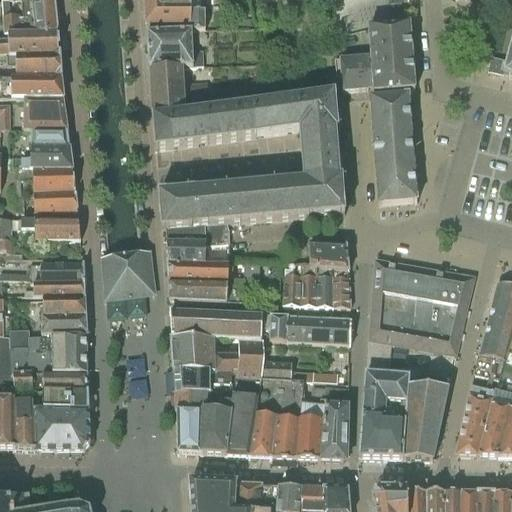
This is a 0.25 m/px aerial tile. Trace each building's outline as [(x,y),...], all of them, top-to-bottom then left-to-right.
[(143,0),(147,37),(192,34),(192,35),(205,35),(205,33),(205,24),(204,14),(192,15),(191,11),(202,11),(202,0),(143,0)] [(22,19),(11,19),(11,30),(18,30),(18,37),(57,35),(54,2),(21,3),(22,19)] [(0,59),(8,59),(60,56),(57,35),(18,37),(18,30),(11,30),(11,19),(10,19),(9,3),(1,4),(2,20),(3,20),(4,36),(8,36),(8,44),(0,44),(0,59)] [(370,59),(340,61),(341,79),(342,93),(368,91),(368,86),(372,85),(373,95),(414,92),(413,69),(415,69),(413,49),(411,49),(410,26),(368,29),(370,59)] [(322,32),(325,44),(326,44),(344,39),(340,27),(322,32)] [(284,42),(282,29),(265,31),(266,44),(284,42)] [(147,37),(150,73),(181,70),(195,70),(195,69),(202,69),(201,52),(193,53),(192,35),(192,34),(147,37)] [(16,70),(16,82),(62,82),(60,56),(8,59),(9,71),(16,70)] [(488,77),(505,81),(509,67),(492,63),(488,77)] [(155,155),(299,134),(301,159),(303,185),(158,197),(161,234),(166,234),(167,251),(205,250),(229,249),(229,235),(228,235),(229,229),(310,222),(310,223),(345,220),(342,183),(340,183),(337,156),(335,134),(338,134),(337,129),(335,104),(335,97),(185,117),(181,70),(150,73),(153,118),(153,129),(155,155)] [(0,83),(0,101),(17,101),(17,103),(23,102),(23,103),(64,104),(62,82),(16,82),(16,83),(0,83)] [(207,86),(189,87),(189,99),(207,98),(207,86)] [(408,98),(370,101),(379,209),(418,206),(408,98)] [(23,134),(32,135),(68,135),(67,129),(64,104),(23,103),(23,116),(23,134)] [(0,125),(0,134),(9,134),(8,109),(0,109),(0,125)] [(12,163),(12,173),(17,173),(31,173),(73,174),(69,136),(68,135),(32,135),(32,151),(31,150),(31,163),(12,163)] [(21,198),(20,186),(34,185),(34,197),(75,197),(73,174),(31,173),(17,173),(14,186),(15,217),(23,217),(23,198),(21,198)] [(34,197),(34,216),(77,216),(75,197),(34,197)] [(0,224),(0,255),(7,256),(7,259),(6,259),(6,264),(22,264),(22,258),(12,258),(11,234),(35,235),(35,245),(80,246),(78,225),(0,224)] [(309,248),(310,268),(310,273),(310,275),(315,276),(331,276),(339,276),(339,275),(350,276),(347,251),(309,248)] [(167,251),(168,271),(205,273),(233,273),(233,269),(228,269),(205,268),(205,250),(167,251)] [(139,258),(113,261),(117,293),(142,290),(139,258)] [(245,266),(244,283),(244,288),(243,308),(263,309),(263,296),(260,296),(261,267),(245,266)] [(375,266),(369,345),(391,349),(456,360),(474,283),(375,266)] [(299,281),(298,311),(315,312),(315,276),(310,275),(310,273),(310,268),(299,268),(299,281)] [(0,285),(3,286),(33,285),(33,287),(83,288),(82,270),(29,269),(29,278),(0,278),(0,285)] [(168,271),(169,290),(214,289),(214,287),(220,287),(220,289),(244,288),(244,283),(232,283),(233,273),(205,273),(168,271)] [(315,276),(315,312),(332,312),(331,276),(315,276)] [(339,276),(331,276),(332,312),(350,313),(348,284),(348,276),(339,276)] [(283,281),(282,310),(298,311),(299,281),(283,281)] [(511,289),(498,286),(479,361),(474,380),(499,386),(509,354),(511,343),(511,289)] [(24,295),(23,301),(33,301),(84,302),(83,288),(33,287),(33,295),(24,295)] [(169,290),(169,305),(228,307),(243,308),(244,288),(220,289),(220,287),(214,287),(214,289),(169,290)] [(42,304),(42,341),(87,341),(84,305),(42,304)] [(170,316),(172,336),(172,343),(215,345),(227,345),(228,320),(170,316)] [(227,345),(239,346),(261,347),(262,321),(228,319),(227,345)] [(286,348),(350,351),(350,326),(271,322),(270,345),(287,346),(286,348)] [(10,353),(12,378),(32,379),(43,379),(88,379),(87,341),(42,341),(42,342),(30,342),(30,334),(9,334),(9,340),(10,353)] [(0,455),(15,456),(15,409),(14,396),(12,378),(10,353),(9,340),(3,340),(0,340),(0,455)] [(215,345),(172,343),(174,373),(232,377),(232,383),(261,384),(278,385),(291,386),(304,386),(312,387),(313,376),(292,375),(292,368),(263,367),(264,347),(261,347),(239,346),(239,360),(215,360),(215,345)] [(366,380),(360,465),(382,465),(385,426),(386,408),(388,381),(391,349),(369,345),(366,380)] [(174,373),(175,399),(209,400),(210,400),(210,392),(232,392),(232,383),(232,377),(174,373)] [(12,378),(14,396),(33,394),(32,379),(12,378)] [(43,379),(43,397),(89,398),(88,379),(43,379)] [(388,381),(386,408),(408,409),(410,391),(408,391),(408,383),(388,381)] [(257,413),(250,462),(272,463),(273,450),(274,450),(278,385),(261,384),(261,385),(258,406),(257,413)] [(273,450),(272,463),(299,464),(302,410),(303,389),(304,386),(291,386),(278,385),(274,450),(273,450)] [(324,411),(320,465),(343,467),(346,464),(347,463),(348,409),(349,392),(325,391),(324,408),(324,411)] [(407,428),(404,466),(432,466),(449,394),(410,391),(408,409),(407,428)] [(471,393),(456,460),(482,461),(497,397),(471,393)] [(43,397),(33,397),(34,407),(34,416),(44,416),(44,415),(89,415),(89,398),(43,397)] [(497,397),(482,461),(499,462),(511,413),(501,411),(503,399),(497,397)] [(175,399),(176,416),(176,419),(205,419),(205,418),(209,400),(175,399)] [(231,408),(229,461),(250,462),(257,413),(258,406),(234,405),(233,409),(231,408)] [(15,409),(15,456),(34,456),(34,416),(34,407),(15,409)] [(176,419),(178,458),(200,459),(201,460),(229,461),(231,408),(220,407),(219,419),(205,418),(205,419),(176,419)] [(302,410),(299,464),(320,465),(324,411),(302,410)] [(511,411),(511,413),(499,462),(511,462),(511,411)] [(34,416),(34,456),(84,457),(90,449),(89,415),(44,415),(44,416),(34,416)] [(385,426),(382,465),(404,466),(407,428),(385,426)] [(236,511),(238,490),(190,488),(191,511),(236,511)] [(238,490),(236,511),(279,511),(280,493),(238,490)] [(280,493),(279,511),(303,511),(305,494),(280,493)] [(305,494),(303,511),(322,511),(324,495),(305,494)] [(322,511),(349,511),(349,501),(344,496),(324,495),(322,511)] [(372,505),(373,511),(406,511),(405,497),(379,496),(372,505)] [(425,511),(426,498),(405,497),(406,511),(425,511)] [(444,511),(444,498),(426,498),(425,511),(444,511)] [(444,511),(459,511),(460,499),(444,498),(444,511)] [(460,499),(459,511),(476,511),(477,499),(460,499)] [(477,499),(476,511),(493,511),(494,499),(477,499)] [(493,511),(511,511),(511,504),(511,499),(494,499),(493,511)] [(0,511),(80,511),(80,510),(77,510),(77,511),(70,511),(71,511),(68,511),(67,511),(35,511),(34,505),(35,504),(34,501),(0,507),(0,511)]
